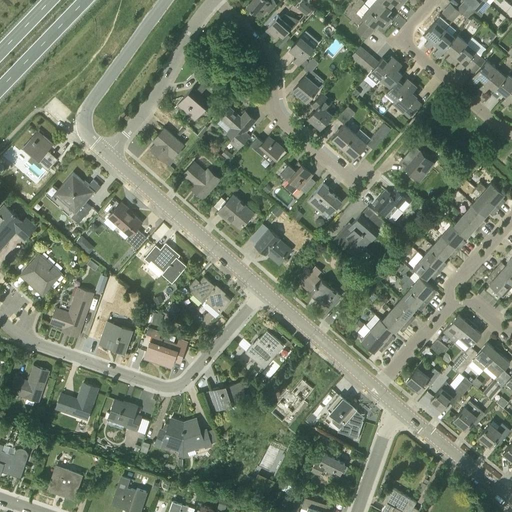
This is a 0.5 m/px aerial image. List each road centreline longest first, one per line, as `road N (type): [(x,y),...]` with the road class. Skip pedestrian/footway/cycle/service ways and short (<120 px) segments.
road 1 (residential): [(0,326),(174,380),(261,284)]
road 2 (residential): [(361,190),(288,126),(269,63),(213,1)]
road 3 (tertiary): [(261,284),(106,154)]
road 4 (tertiary): [(106,154),(85,133),(86,108),(166,0)]
road 5 (residential): [(106,154),(213,1)]
road 6 (tertiary): [(377,389),(261,284)]
road 7 (tertiary): [(511,500),(395,406)]
road 8 (unclassified): [(403,39),(511,131)]
road 9 (trunk): [(0,88),(85,0)]
